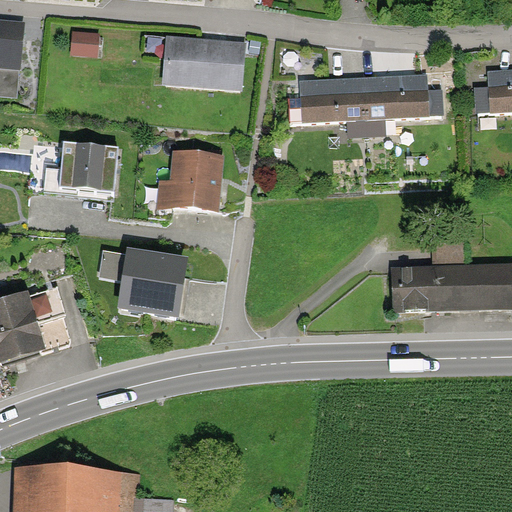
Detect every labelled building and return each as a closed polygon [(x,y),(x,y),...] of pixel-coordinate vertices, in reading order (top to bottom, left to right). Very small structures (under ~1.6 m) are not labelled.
[(24,23),(0,21),(0,70),(21,72),(24,23)] [(100,36),(71,35),(70,58),(99,59),(100,36)] [(240,99),(245,45),(165,39),(160,92),(240,99)] [(511,71),(488,73),(490,118),(511,117),(511,71)] [(426,77),(364,80),(366,124),(428,121),(426,77)] [(364,80),(301,83),(303,127),(366,124),(364,80)] [(115,198),(119,153),(64,148),(60,193),(115,198)] [(220,218),(225,158),(175,154),(170,214),(220,218)] [(511,311),(511,266),(467,268),(467,244),(432,245),(433,268),(389,269),(390,314),(511,311)] [(186,275),(106,263),(102,288),(127,291),(122,324),(178,332),(186,275)] [(0,370),(44,358),(36,328),(65,320),(56,288),(0,304),(0,370)] [(31,464),(29,511),(172,511),(173,504),(135,503),(136,484),(64,481),(64,465),(31,464)]
